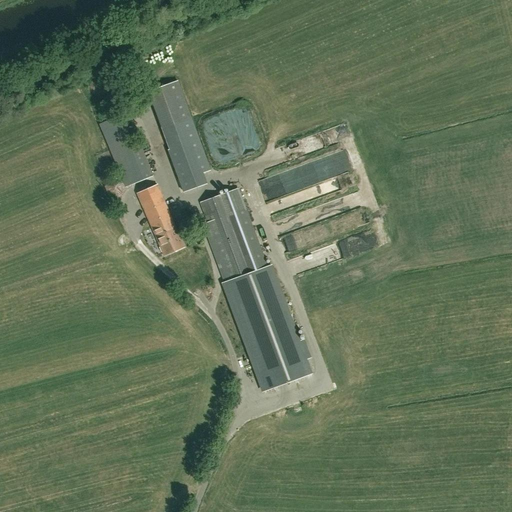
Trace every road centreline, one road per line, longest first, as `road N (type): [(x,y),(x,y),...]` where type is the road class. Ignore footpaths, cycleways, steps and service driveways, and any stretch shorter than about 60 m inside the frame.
road 1 (residential): [(189,511),(233,416),(238,379),(224,333),(136,246),(130,230),(130,191),(164,176)]
road 2 (track): [(256,195),(353,160),(341,127)]
